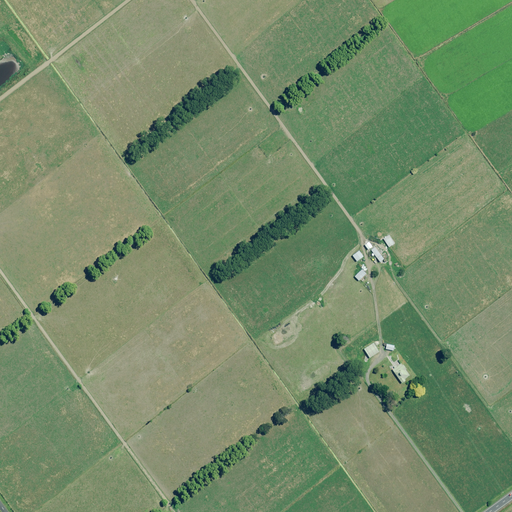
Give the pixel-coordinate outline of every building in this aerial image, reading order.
[(394,243),(389,235),(383,239),(388,247),(394,243)] [(383,259),(375,247),(371,250),(379,262),(383,259)] [(360,253),(362,252),(360,250),(359,251),(358,251),(352,256),(356,262),(361,259),(361,260),(363,259),(362,258),(363,257),(360,253)] [(366,274),(362,269),(354,276),(359,281),(366,274)] [(379,352),(373,343),(363,349),(369,358),(379,352)] [(405,370),(406,369),(403,365),(402,365),(401,364),(396,367),(395,365),(390,368),(401,383),(405,380),(404,379),(409,376),(405,370)]
